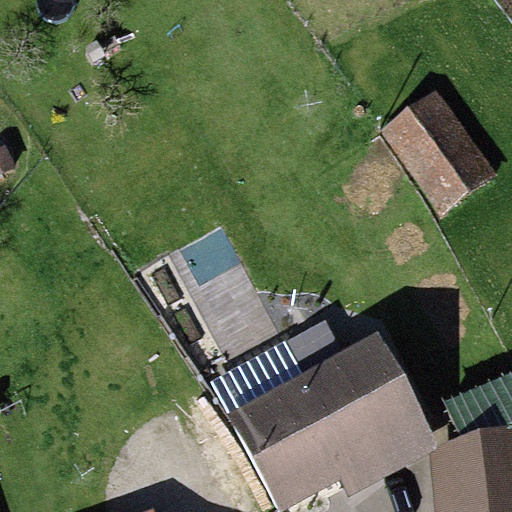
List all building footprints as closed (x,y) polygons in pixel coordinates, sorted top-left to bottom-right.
[(485,184),(427,105),(380,140),(438,219),(485,184)] [(277,318),(244,255),(224,265),(211,242),(185,255),(231,342),(277,318)] [(422,462),(367,358),(228,431),(270,511),(280,511),(330,486),(340,505),(422,462)] [(511,388),(439,413),(457,465),(504,449),(511,445),(511,388)] [(0,481),(0,504),(3,511),(198,511),(205,509),(169,416),(0,481)] [(428,475),(429,511),(504,511),(504,449),(457,465),(428,475)]
